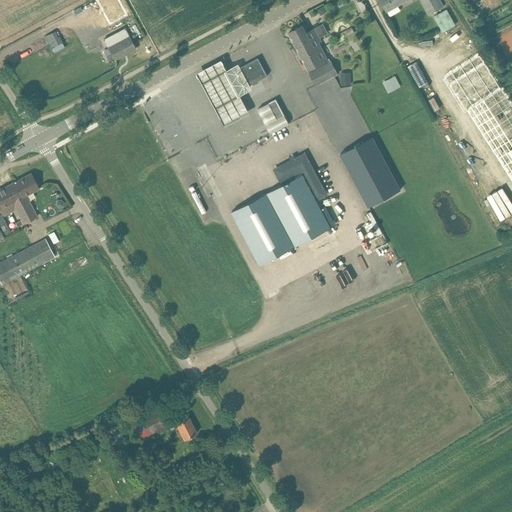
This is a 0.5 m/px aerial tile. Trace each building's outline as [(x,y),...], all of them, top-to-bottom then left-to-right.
[(127,15),(119,0),(96,0),(109,25),(127,15)] [(443,7),(439,0),(381,0),(387,11),(406,0),(421,0),(429,14),(443,7)] [(436,14),(443,32),(458,25),(450,8),(436,14)] [(478,22),(473,26),(477,31),(482,28),(478,22)] [(304,24),(288,33),(308,70),(309,70),(310,72),(309,73),(316,85),(338,74),(331,61),(330,62),(329,59),(328,59),(320,43),(321,42),(314,28),(308,32),(304,24)] [(135,49),(130,40),(128,37),(108,47),(114,59),(127,53),(135,49)] [(239,68),(236,70),(246,87),(250,85),(267,76),(258,58),(239,68)] [(236,70),(239,68),(238,65),(226,71),(221,62),(196,75),(225,128),(249,115),(240,98),(252,91),(250,85),(246,87),(236,70)] [(511,181),(511,107),(483,62),(446,86),(470,123),(473,121),(511,181)] [(342,85),(352,85),(351,72),(341,72),(342,85)] [(384,81),(389,92),(402,86),(396,75),(384,81)] [(440,108),(434,97),(429,100),(435,111),(440,108)] [(277,120),(285,116),(276,100),(269,103),(277,120)] [(444,123),(455,117),(453,113),(442,118),(444,123)] [(373,138),(341,154),(368,206),(400,189),(373,138)] [(327,197),(309,163),(305,154),(275,170),(283,184),(232,212),(260,265),(330,227),(317,202),(327,197)] [(31,173),(5,187),(10,196),(6,199),(12,211),(16,209),(24,224),(37,217),(26,195),(39,188),(31,173)] [(0,209),(3,216),(12,211),(6,199),(10,196),(5,187),(0,189),(0,209)] [(10,232),(1,215),(0,215),(0,224),(5,235),(10,232)] [(45,239),(3,261),(0,262),(0,285),(55,257),(45,239)] [(163,403),(154,408),(130,421),(141,442),(170,427),(171,430),(177,427),(184,440),(197,433),(189,417),(180,422),(175,413),(169,416),(163,403)] [(128,448),(114,421),(102,428),(116,454),(128,448)]
